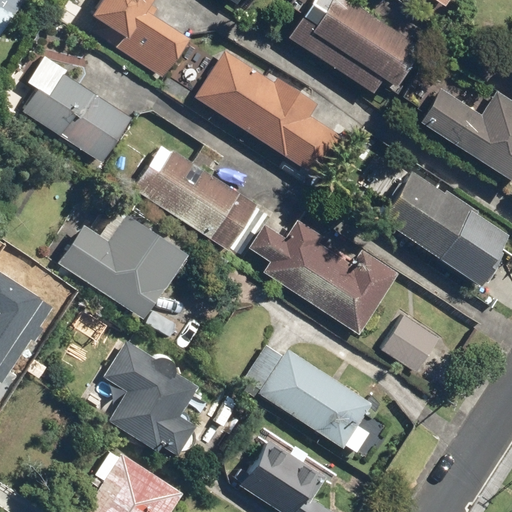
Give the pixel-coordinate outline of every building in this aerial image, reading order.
[(0,0),(0,30),(1,31),(21,0),(0,0)] [(99,0),(93,10),(100,15),(91,29),(162,74),(189,32),(146,4),(149,0),(99,0)] [(397,84),(423,44),(354,0),(330,0),(318,18),(305,10),(288,35),(372,90),(382,74),(397,84)] [(342,135),(309,114),(318,101),(279,75),(276,80),(226,47),(194,96),(283,154),(316,176),(342,135)] [(67,66),(45,52),(27,80),(38,87),(24,108),(102,158),(132,112),(66,69),(67,66)] [(511,94),(493,83),(478,106),(440,83),(419,116),(511,175),(511,94)] [(227,250),(259,201),(169,143),(137,192),(227,250)] [(484,278),(511,233),(511,228),(410,166),(380,214),(484,278)] [(127,207),(108,236),(83,220),(57,258),(142,315),(159,289),(187,247),(127,207)] [(360,243),(349,260),(314,238),(319,229),(295,214),(283,234),(263,221),(246,248),(266,260),(261,267),(276,276),(276,277),(319,305),(318,307),(359,334),(401,269),(360,243)] [(53,306),(0,272),(0,312),(0,313),(0,312),(0,384),(2,386),(53,306)] [(441,334),(404,310),(379,348),(417,372),(441,334)] [(198,376),(127,337),(104,378),(126,390),(111,418),(176,454),(195,419),(179,410),(198,376)] [(345,445),(373,401),(288,347),(284,353),(266,342),(247,371),(265,383),(260,391),(345,445)] [(284,511),(336,511),(304,491),(317,471),(267,439),(238,482),(274,505),(284,511)] [(166,511),(181,488),(119,452),(83,511),(166,511)]
